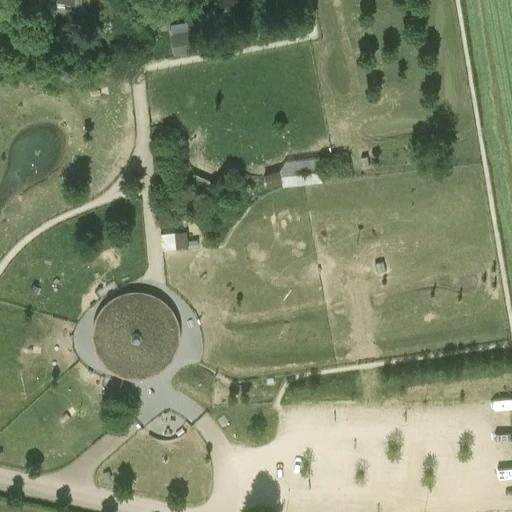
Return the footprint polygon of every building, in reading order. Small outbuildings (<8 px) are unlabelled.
[(30,0),(28,11),(48,15),(51,0),(61,0),(78,3),(89,5),(89,0),(30,0)] [(174,22),(176,41),(195,39),(194,21),(174,22)] [(144,29),(151,59),(166,55),(160,26),(144,29)] [(178,43),(179,52),(200,49),(199,40),(178,43)] [(283,161),(287,186),(325,179),(321,155),(283,161)] [(164,232),(164,247),(190,246),(189,230),(164,232)] [(155,305),(137,298),(122,299),(108,307),(99,320),(96,336),(99,351),(108,363),(122,371),(138,372),(152,368),(164,357),(170,339),(167,320),(155,305)]
